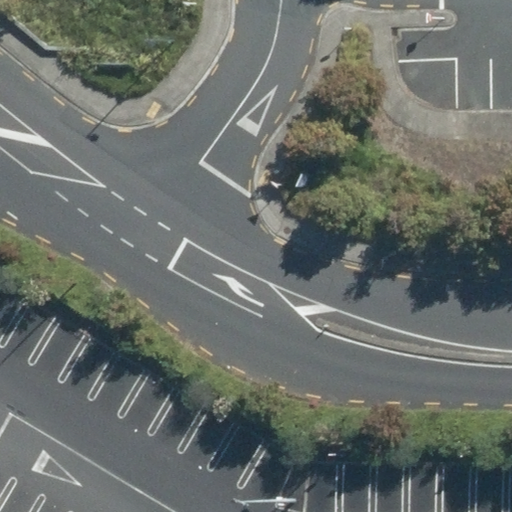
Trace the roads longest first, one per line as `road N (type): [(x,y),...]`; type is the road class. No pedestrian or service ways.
road 1 (unclassified): [(0,132),(156,237),(301,312)]
road 2 (unclassified): [(511,373),(354,341),(301,312)]
road 3 (unclassified): [(301,312),(376,326),(511,322)]
